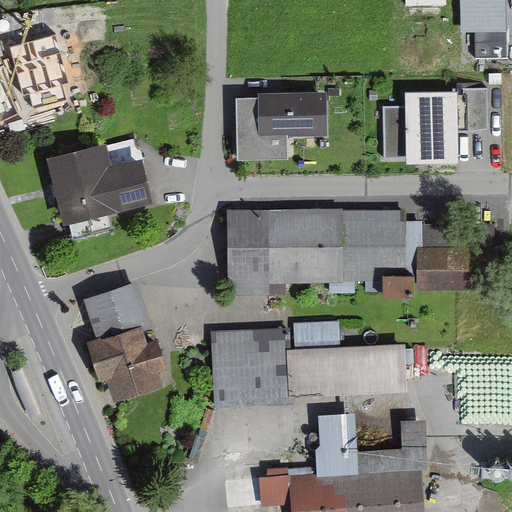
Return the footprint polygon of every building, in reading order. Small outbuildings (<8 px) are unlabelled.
[(511,0),(466,0),(467,32),(511,31),(511,0)] [(62,32),(16,45),(31,94),(76,81),(62,32)] [(0,59),(0,124),(25,113),(0,59)] [(392,156),(414,155),(414,160),(467,159),(466,127),(495,127),(494,81),(465,81),(465,89),(413,90),(413,104),(391,105),(392,156)] [(335,91),(269,93),(269,95),(244,96),(245,153),(271,153),(271,135),(335,133),(335,91)] [(72,220),(127,205),(117,166),(111,144),(56,159),(72,220)] [(148,158),(117,166),(127,205),(159,197),(148,158)] [(351,275),(351,267),(406,266),(406,272),(391,272),(392,295),(419,294),(418,286),(500,284),(499,222),(428,224),(428,218),(408,219),(407,207),(350,208),(350,205),(235,207),(237,294),(278,293),(278,276),(351,275)] [(153,342),(148,327),(156,324),(141,281),(92,297),(105,337),(95,341),(108,378),(115,375),(122,398),(167,383),(162,368),(170,366),(161,339),(153,342)] [(218,328),(223,399),(413,387),(409,341),(304,348),(302,322),(218,328)] [(49,411),(30,365),(18,370),(37,416),(49,411)] [(440,511),(434,414),(400,416),(402,445),(361,448),(359,410),(326,412),(330,474),(311,475),(310,471),(265,474),(267,511),(296,509),(295,511),(440,511)]
